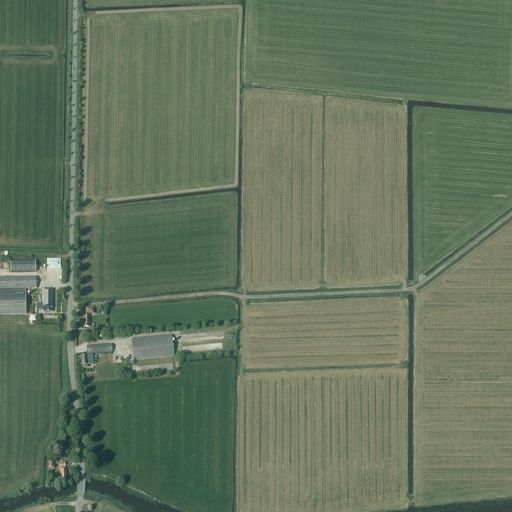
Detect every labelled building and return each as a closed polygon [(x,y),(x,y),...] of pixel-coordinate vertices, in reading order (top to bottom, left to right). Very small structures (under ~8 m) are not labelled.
[(36,272),(35,261),(10,262),(11,272),(36,272)] [(0,288),(24,288),(24,292),(0,292),(0,313),(26,313),(26,288),(37,288),(37,277),(0,277),(0,288)] [(37,304),(37,310),(43,310),(43,312),(52,312),(52,306),(54,306),(54,290),(50,290),(50,289),(43,289),(42,304),(37,304)] [(84,320),(85,320),(85,327),(90,327),(90,320),(90,313),(94,313),(94,308),(86,308),(86,315),(84,315),(84,320)] [(171,337),(130,340),(132,360),(173,357),(171,337)] [(88,361),(88,365),(93,365),(109,364),(109,353),(112,353),(111,344),(86,346),(87,354),(85,354),(85,356),(82,356),(82,365),(87,365),(87,361),(88,361)]
